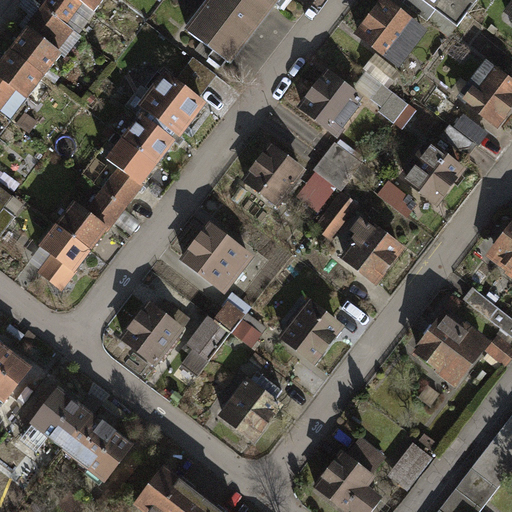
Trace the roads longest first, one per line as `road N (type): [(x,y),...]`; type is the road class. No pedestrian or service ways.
road 1 (residential): [(72,342),(337,0)]
road 2 (residential): [(260,487),(511,166)]
road 3 (residential): [(72,342),(260,487)]
